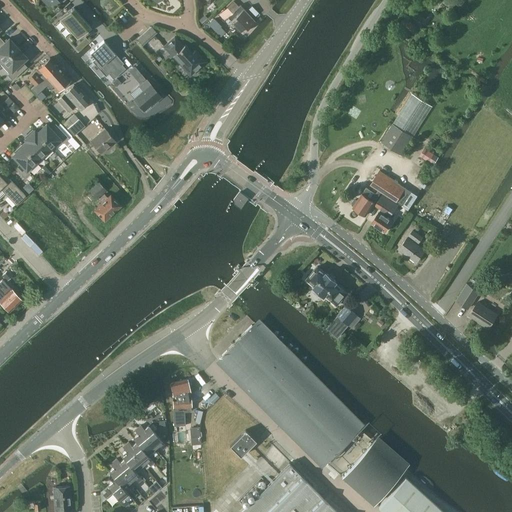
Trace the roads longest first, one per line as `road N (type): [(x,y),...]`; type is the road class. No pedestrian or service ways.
road 1 (unclassified): [(511,384),(301,206)]
road 2 (secondary): [(317,231),(511,417)]
road 3 (secondary): [(511,407),(317,231)]
road 4 (residential): [(363,511),(183,332)]
road 5 (residential): [(386,0),(320,104),(314,179),(301,206)]
road 6 (secondary): [(66,293),(207,156)]
road 7 (tertiary): [(183,332),(227,295),(294,216)]
road 8 (tertiary): [(59,420),(183,332)]
